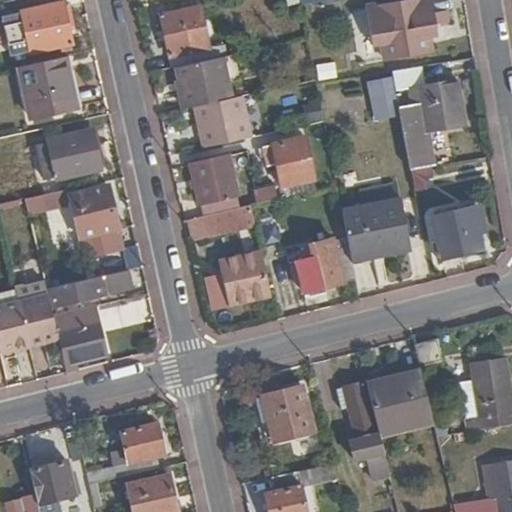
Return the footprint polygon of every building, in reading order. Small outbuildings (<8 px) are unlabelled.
[(386,61),(433,53),(428,28),(436,27),(430,0),(416,0),(365,9),(372,48),(383,46),(386,61)] [(73,46),(63,2),(21,11),(31,55),(73,46)] [(167,57),(208,48),(199,6),(158,15),(167,57)] [(26,65),(17,67),(30,119),(75,110),(66,72),(63,73),(59,57),(26,65)] [(221,57),(173,68),(182,111),(193,108),(202,148),(250,138),(242,99),(232,101),(221,57)] [(336,64),(314,68),(317,85),(339,82),(336,64)] [(414,69),(392,72),(392,76),(395,92),(417,88),(414,69)] [(395,92),(392,76),(367,80),(374,120),(400,116),(395,92)] [(395,92),(400,116),(408,159),(430,155),(426,133),(466,126),(457,80),(417,88),(395,92)] [(305,105),(309,125),(324,121),(320,102),(305,105)] [(44,183),(99,170),(90,131),(34,144),(44,183)] [(283,186),(316,179),(305,137),(273,144),(283,186)] [(226,157),(191,165),(200,204),(235,197),(226,157)] [(430,168),(433,167),(431,160),(409,165),(410,171),(425,169),(430,168)] [(410,171),(414,191),(422,189),(421,184),(426,177),(425,169),(410,171)] [(118,230),(108,187),(69,196),(79,240),(118,230)] [(256,205),(276,200),(274,188),(253,193),(256,205)] [(62,192),(47,195),(50,209),(65,206),(62,192)] [(200,204),(203,216),(238,209),(235,197),(200,204)] [(401,199),(341,211),(350,255),(371,251),(372,257),(411,250),(401,199)] [(203,216),(183,221),(188,243),(255,227),(250,206),(238,209),(203,216)] [(431,218),(440,258),(481,248),(476,228),(482,226),(478,207),(431,218)] [(305,294),(355,282),(347,250),(323,256),(320,244),(311,246),(314,258),(297,262),(305,294)] [(289,264),(297,262),(314,258),(311,246),(286,252),(289,264)] [(371,251),(350,255),(351,261),(372,257),(371,251)] [(214,309),(271,297),(261,254),(221,264),(223,275),(207,278),(214,309)] [(122,273),(46,291),(49,304),(125,288),(122,273)] [(0,290),(0,353),(0,354),(58,341),(52,317),(49,304),(46,291),(43,280),(0,290)] [(58,341),(66,375),(77,372),(74,361),(102,355),(91,308),(52,317),(58,341)] [(437,343),(418,348),(422,366),(441,361),(437,343)] [(466,399),(471,433),(511,426),(511,400),(505,361),(472,366),(474,379),(457,382),(460,400),(466,399)] [(418,367),(363,381),(365,388),(420,375),(418,367)] [(365,388),(377,435),(431,422),(420,375),(365,388)] [(370,482),(388,477),(377,435),(365,388),(363,381),(341,386),(356,442),(348,444),(352,463),(364,460),(370,482)] [(270,443),(313,432),(302,388),(259,399),(270,443)] [(113,469),(86,476),(88,485),(159,468),(156,458),(163,457),(155,424),(119,433),(123,451),(109,455),(113,469)] [(65,463),(28,473),(34,498),(36,508),(74,498),(65,463)] [(497,507),(511,504),(511,463),(490,467),(497,507)] [(300,489),(338,481),(335,466),(270,478),(274,493),(299,488),(300,489)] [(175,511),(167,477),(126,487),(131,511),(175,511)] [(305,511),(300,489),(299,488),(274,493),(264,495),(268,511),(305,511)] [(37,511),(36,508),(34,498),(18,502),(20,509),(8,511),(37,511)]
